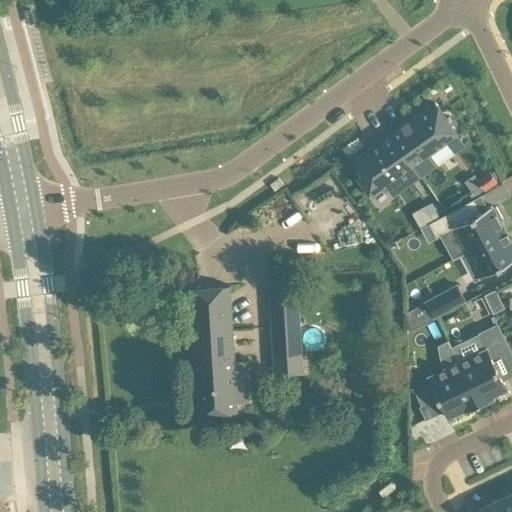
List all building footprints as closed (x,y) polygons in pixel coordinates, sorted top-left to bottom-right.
[(459,135),(449,122),(452,120),(449,115),(446,117),(435,102),(391,132),(419,172),(433,162),(429,156),(459,135)] [(419,172),(391,132),(353,159),(363,172),(358,176),(372,196),(387,185),(393,194),(412,180),(411,178),(419,172)] [(478,179),(485,189),(497,180),(490,170),(478,179)] [(475,198),(429,223),(437,238),(453,229),(466,252),(506,230),(501,220),(503,219),(497,206),(494,208),(492,205),(488,207),(482,210),(475,198)] [(511,259),(511,241),(506,230),(466,252),(452,260),(458,257),(466,273),(474,269),(478,278),(496,268),(497,270),(510,263),(509,261),(511,259)] [(297,281),(269,282),(273,354),(301,353),(297,281)] [(230,284),(189,287),(196,414),(236,412),(236,401),(248,401),(247,376),(235,376),(234,360),(230,284)] [(457,284),(426,301),(435,317),(466,300),(457,284)] [(496,288),(484,294),(493,313),(505,307),(496,288)] [(479,332),(486,348),(459,361),(479,403),(481,406),(495,400),(493,395),(507,389),(503,380),(493,359),(498,357),(498,358),(511,351),(498,322),(479,332)] [(470,406),(479,402),(459,361),(428,376),(432,384),(416,392),(422,404),(419,406),(426,419),(444,410),(448,417),(464,410),(471,407),(470,406)] [(328,391),(299,393),(301,415),(330,413),(328,391)] [(511,511),(511,490),(500,497),(508,511),(511,511)] [(508,511),(500,497),(479,507),(481,511),(508,511)]
